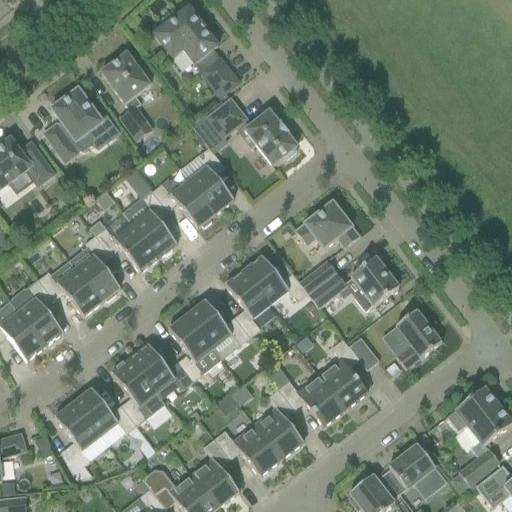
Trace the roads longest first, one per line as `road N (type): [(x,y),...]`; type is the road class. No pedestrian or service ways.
road 1 (residential): [(0,411),(44,391),(343,157)]
road 2 (residential): [(302,498),(492,347)]
road 3 (residential): [(492,347),(343,157)]
road 4 (residential): [(343,157),(222,0)]
